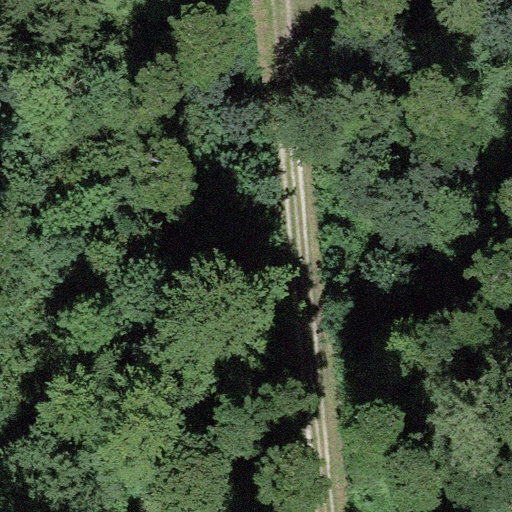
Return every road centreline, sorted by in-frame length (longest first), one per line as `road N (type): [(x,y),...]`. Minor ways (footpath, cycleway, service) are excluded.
road 1 (track): [(296,0),(342,511)]
road 2 (track): [(298,10),(511,4)]
